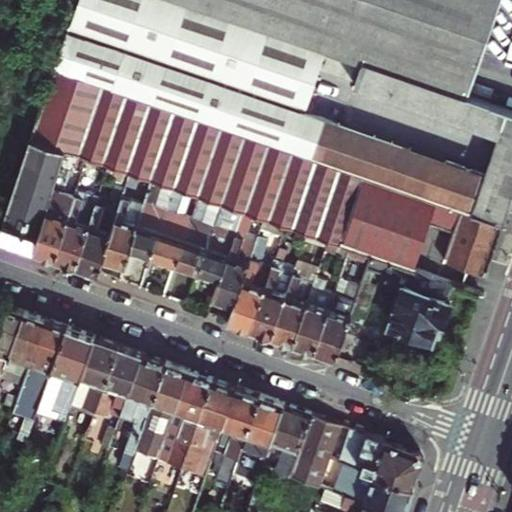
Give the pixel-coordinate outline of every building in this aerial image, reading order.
[(328,44),(200,0),(78,0),(77,5),(57,63),(319,154),(335,160),(505,219),(511,199),(511,178),(485,169),(304,109),(328,44)] [(200,0),(328,44),(362,56),(371,28),(460,56),(482,26),(491,0),(200,0)] [(362,56),(364,57),(467,92),(492,17),(497,0),(491,0),(482,26),(460,56),(371,28),(362,56)] [(511,107),(467,92),(364,57),(355,82),(499,132),(485,169),(511,178),(511,107)] [(319,154),(57,63),(33,132),(69,145),(90,152),(111,160),(133,167),(152,174),(164,141),(175,145),(180,142),(207,152),(202,167),(320,208),(325,194),(307,188),(319,154)] [(33,132),(0,228),(0,236),(21,244),(33,248),(57,179),(69,145),(33,132)] [(164,141),(152,174),(155,175),(175,182),(184,185),(206,193),(221,199),(230,202),(244,207),(265,214),(286,222),(321,234),(329,211),(320,208),(202,167),(207,152),(180,142),(175,145),(164,141)] [(85,167),(106,174),(107,169),(111,160),(90,152),(85,167)] [(325,194),(320,208),(329,211),(321,234),(329,237),(339,240),(356,195),(326,184),(335,160),(319,154),(307,188),(325,194)] [(133,167),(111,160),(107,169),(129,177),(133,167)] [(356,195),(431,221),(453,231),(444,257),(469,265),(487,271),(499,237),(505,219),(335,160),(326,184),(356,195)] [(131,245),(155,175),(152,174),(133,167),(129,177),(121,201),(102,254),(115,259),(125,262),(131,245)] [(150,252),(167,204),(175,182),(155,175),(131,245),(143,249),(150,252)] [(54,256),(78,187),(73,185),(71,191),(58,187),(60,180),(57,179),(33,248),(46,253),(54,256)] [(175,182),(167,204),(150,252),(165,257),(175,260),(192,213),(176,207),(184,185),(175,182)] [(81,188),(78,187),(54,256),(67,260),(74,263),(99,193),(95,192),(93,199),(79,194),(81,188)] [(102,194),(99,193),(74,263),(87,267),(96,271),(102,254),(121,201),(114,199),(112,206),(100,202),(102,194)] [(221,199),(206,193),(199,215),(214,221),(221,199)] [(463,284),(469,265),(444,257),(453,231),(431,221),(356,195),(339,240),(371,252),(415,267),(453,281),(463,284)] [(208,272),(220,276),(237,225),(244,207),(230,202),(221,199),(214,221),(197,268),(208,272)] [(197,268),(214,221),(199,215),(192,213),(175,260),(186,264),(197,268)] [(286,222),(265,214),(261,225),(282,232),(286,222)] [(234,301),(253,249),(258,233),(255,232),(253,239),(240,234),(243,227),(237,225),(220,276),(213,294),(224,297),(234,301)] [(258,250),(253,249),(234,301),(229,317),(244,323),(249,325),(274,255),(270,254),(268,261),(256,257),(258,250)] [(371,252),(367,263),(373,265),(396,273),(396,278),(397,282),(400,285),(404,287),(391,322),(433,337),(434,334),(438,323),(440,318),(443,319),(449,302),(451,297),(448,296),(453,281),(415,267),(371,252)] [(272,332),(296,263),(291,262),(289,269),(276,264),(278,257),(274,255),(249,325),(262,329),(272,332)] [(298,257),(296,263),(272,332),(285,337),(293,340),(317,271),(319,264),(298,257)] [(373,265),(367,263),(362,278),(368,280),(373,265)] [(317,271),(293,340),(303,344),(313,347),(338,278),(333,276),(331,283),(319,279),(322,272),(317,271)] [(338,276),(338,278),(313,347),(325,352),(335,355),(349,316),(352,308),(354,300),(360,284),(338,276)] [(362,278),(360,284),(354,300),(367,305),(375,283),(368,280),(362,278)] [(0,376),(24,308),(15,305),(0,300),(0,376)] [(352,308),(364,312),(367,305),(354,300),(352,308)] [(25,375),(45,316),(38,314),(24,308),(3,367),(25,375)] [(361,321),(364,312),(352,308),(349,316),(361,321)] [(38,406),(66,323),(58,320),(45,316),(25,375),(19,391),(17,398),(38,406)] [(438,323),(434,334),(441,337),(447,320),(443,319),(440,318),(438,323)] [(38,406),(37,407),(66,417),(72,401),(95,334),(82,329),(66,323),(38,406)] [(110,339),(95,334),(72,401),(95,409),(118,342),(110,339)] [(120,414),(142,350),(131,346),(118,342),(95,409),(109,413),(110,410),(120,414)] [(120,463),(128,466),(164,358),(156,355),(142,350),(120,414),(135,419),(120,463)] [(164,358),(135,445),(159,455),(163,443),(169,426),(175,407),(189,367),(179,363),(164,358)] [(203,372),(189,367),(175,407),(185,411),(169,458),(168,461),(182,466),(212,375),(203,372)] [(223,425),(237,384),(225,380),(212,375),(182,466),(206,474),(215,448),(223,425)] [(247,387),(237,384),(223,425),(232,428),(224,451),(217,470),(231,475),(259,392),(247,387)] [(259,392),(231,475),(230,478),(237,480),(243,460),(261,466),(269,442),(283,400),(269,395),(259,392)] [(37,407),(38,406),(17,398),(14,408),(35,416),(37,407)] [(300,406),(283,400),(269,442),(283,447),(274,471),(289,476),(312,410),(300,406)] [(175,407),(169,426),(163,443),(159,455),(169,458),(185,411),(175,407)] [(319,486),(329,457),(338,429),(341,421),(328,416),(312,410),(289,476),(319,486)] [(418,448),(341,421),(338,429),(346,432),(337,459),(341,461),(414,487),(420,468),(423,458),(418,448)] [(110,446),(116,426),(108,423),(101,443),(110,446)] [(232,428),(223,425),(215,448),(224,451),(232,428)] [(346,432),(338,429),(329,457),(337,459),(346,432)] [(414,487),(341,461),(332,490),(396,511),(405,511),(410,497),(414,487)] [(358,511),(396,511),(332,490),(324,488),(320,499),(358,511)]
